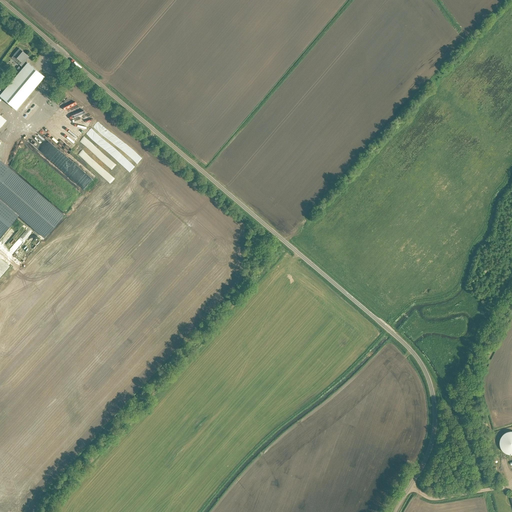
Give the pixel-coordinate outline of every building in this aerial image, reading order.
[(14,56),(19,61),(17,63),(25,69),(0,98),(15,112),(44,78),(26,62),(30,58),(20,49),(14,56)] [(81,121),(82,124),(95,122),(94,118),(91,119),(90,115),(87,116),(86,114),(77,115),(78,122),(81,121)] [(0,183),(1,182),(4,180),(4,173),(6,171),(7,171),(7,167),(8,171),(6,173),(10,171),(12,173),(15,170),(6,163),(4,166),(0,165),(0,183)] [(33,228),(52,237),(64,213),(61,211),(60,212),(57,218),(52,218),(48,216),(48,211),(33,212),(34,215),(31,221),(33,222),(33,228)] [(0,236),(2,237),(15,224),(15,223),(18,221),(19,216),(20,214),(18,217),(18,214),(15,213),(14,215),(12,215),(12,217),(10,216),(10,213),(8,213),(0,212),(0,236)]
